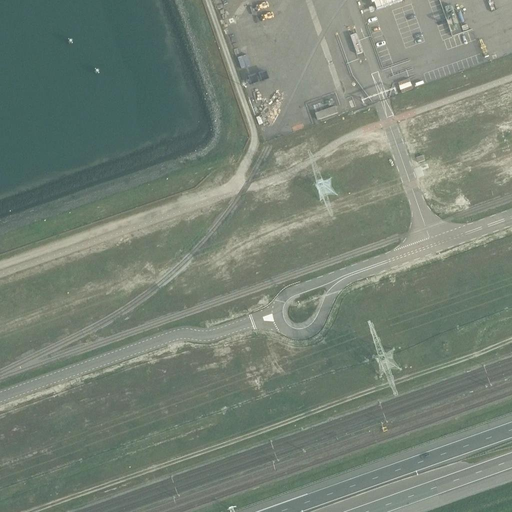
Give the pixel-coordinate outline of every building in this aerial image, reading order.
[(217,0),(224,19),(275,0),(217,0)] [(372,0),(375,9),(403,0),(372,0)] [(412,86),(484,64),(473,30),(451,36),(446,19),(436,22),(438,28),(413,35),(415,42),(408,45),(410,53),(398,57),(399,61),(394,63),(394,64),(397,63),(399,68),(406,66),(412,86)] [(363,53),(356,34),(351,36),(357,55),(363,53)] [(318,120),(338,113),(335,107),(316,114),(318,120)]
